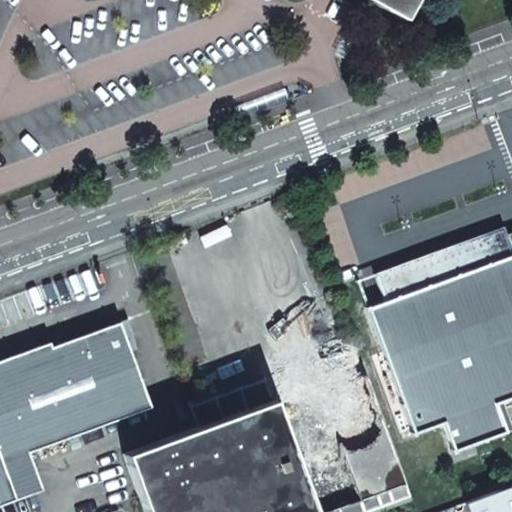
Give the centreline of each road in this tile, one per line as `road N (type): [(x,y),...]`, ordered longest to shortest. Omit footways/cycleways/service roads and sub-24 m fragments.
road 1 (tertiary): [(0,247),(511,64)]
road 2 (unknown): [(70,511),(79,458),(177,417),(140,285)]
road 3 (unknown): [(140,285),(0,335)]
